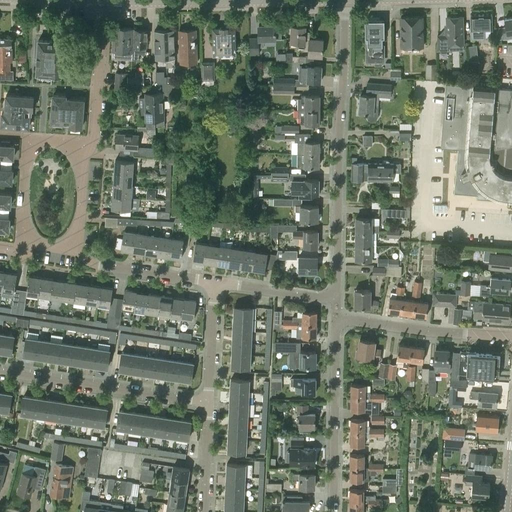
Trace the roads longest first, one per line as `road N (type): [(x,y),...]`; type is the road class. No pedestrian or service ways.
road 1 (residential): [(511,337),(339,323),(332,511)]
road 2 (residential): [(330,294),(341,0)]
road 3 (residential): [(210,404),(0,371)]
road 4 (residential): [(20,245),(27,142),(88,146)]
road 5 (residential): [(88,146),(104,0)]
road 6 (residential): [(217,282),(89,264),(79,254)]
road 7 (residential): [(217,282),(210,404)]
